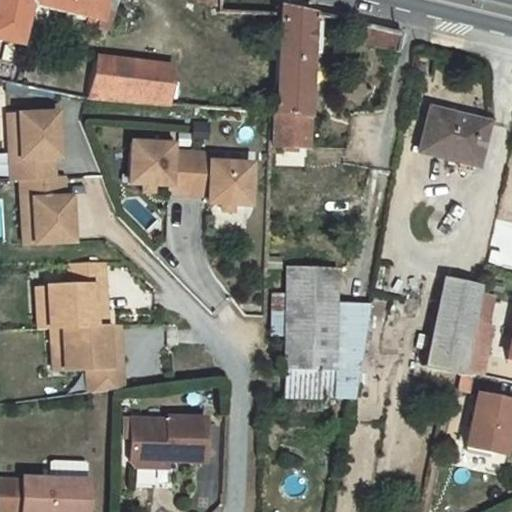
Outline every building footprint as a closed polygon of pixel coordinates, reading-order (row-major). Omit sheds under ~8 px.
[(0,0),(0,40),(17,45),(26,14),(28,4),(56,11),(88,19),(86,26),(109,32),(113,15),(100,12),(102,0),(0,0)] [(116,0),(102,0),(100,12),(113,15),(116,0)] [(306,117),(307,92),(308,92),(309,90),(310,89),(310,86),(307,85),(309,52),(319,52),(321,14),(310,14),(279,7),(273,113),(306,117)] [(372,47),(400,48),(401,30),(373,29),(372,47)] [(171,66),(96,57),(95,57),(85,98),(87,100),(110,101),(166,106),(171,66)] [(485,124),(428,110),(417,153),(474,167),(485,124)] [(273,113),(271,113),(270,144),(298,145),(299,126),(306,126),(306,117),(273,113)] [(50,159),(50,144),(55,144),(54,114),(6,116),(7,153),(17,152),(18,180),(28,180),(52,179),(50,159)] [(186,195),(188,154),(169,153),(170,146),(128,143),(126,184),(142,185),(152,186),(166,187),(166,194),(186,195)] [(18,180),(17,152),(7,153),(8,181),(18,180)] [(246,206),(249,164),(208,163),(208,155),(188,154),(186,195),(206,196),(205,204),(221,204),(231,205),(246,206)] [(63,213),(62,198),(61,178),(52,179),(28,180),(30,208),(19,208),(21,245),(69,243),(68,213),(63,213)] [(30,208),(28,180),(18,180),(19,208),(30,208)] [(280,258),(266,257),(266,268),(280,269),(280,258)] [(102,263),(67,264),(68,287),(90,286),(91,296),(103,295),(102,263)] [(336,270),(285,269),(285,295),(283,333),(281,397),(352,401),(369,305),(335,304),(336,270)] [(471,322),(479,287),(441,278),(428,337),(425,349),(421,366),(460,374),(460,372),(471,322)] [(36,309),(37,331),(50,330),(105,327),(103,295),(91,296),(90,286),(68,287),(45,288),(45,289),(45,309),(36,309)] [(45,309),(45,289),(34,290),(36,309),(45,309)] [(285,295),(271,295),(270,333),(283,333),(285,295)] [(419,299),(405,297),(403,304),(417,306),(419,299)] [(492,326),(471,322),(460,372),(481,376),(492,326)] [(105,327),(50,330),(51,351),(61,351),(61,371),(61,372),(85,371),(108,370),(107,360),(119,359),(118,327),(105,327)] [(428,337),(419,335),(415,347),(425,349),(428,337)] [(61,371),(61,351),(51,351),(52,371),(61,371)] [(108,370),(85,371),(86,394),(121,389),(119,359),(107,360),(108,370)] [(505,436),(508,420),(511,420),(511,402),(476,395),(463,448),(500,456),(505,436)] [(165,421),(129,420),(128,462),(134,468),(166,469),(166,462),(205,463),(205,419),(165,418),(165,421)] [(49,465),(48,480),(86,481),(86,466),(84,463),(51,462),(49,465)] [(48,480),(20,479),(20,482),(18,511),(86,511),(87,481),(86,481),(48,480)] [(18,511),(20,482),(0,481),(0,511),(18,511)]
